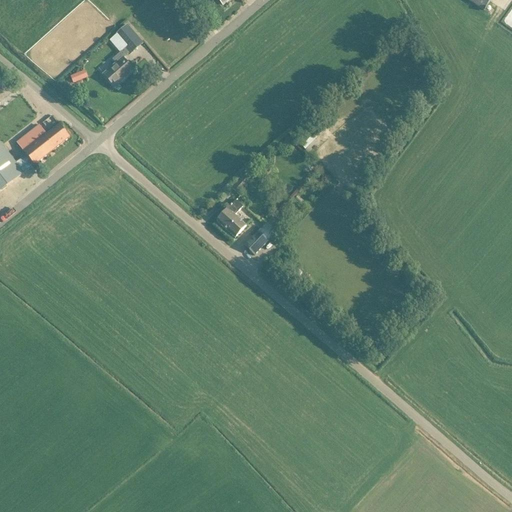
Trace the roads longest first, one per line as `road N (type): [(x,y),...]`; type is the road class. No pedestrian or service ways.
road 1 (unclassified): [(511,500),(355,372),(103,144)]
road 2 (unclassified): [(103,144),(274,0)]
road 3 (unclassified): [(103,144),(0,60)]
road 4 (unclassified): [(103,144),(0,227)]
